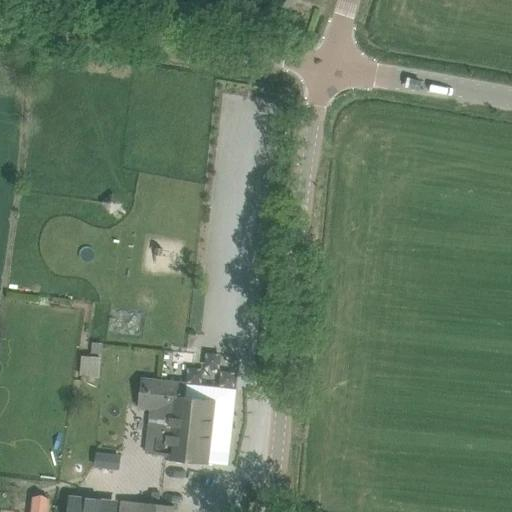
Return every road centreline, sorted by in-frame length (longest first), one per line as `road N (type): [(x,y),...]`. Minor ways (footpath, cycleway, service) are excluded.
road 1 (tertiary): [(267,511),(322,67)]
road 2 (unclassified): [(322,67),(0,16)]
road 3 (unclassified): [(511,100),(322,67)]
